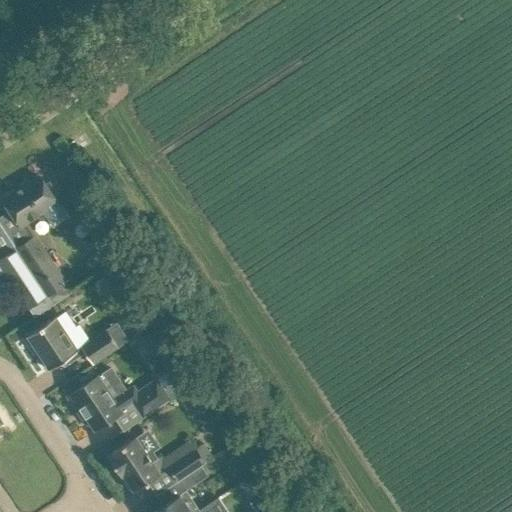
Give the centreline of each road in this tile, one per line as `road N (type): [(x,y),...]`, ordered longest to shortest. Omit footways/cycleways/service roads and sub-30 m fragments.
road 1 (residential): [(0,146),(107,72),(87,45)]
road 2 (residential): [(86,491),(0,370)]
